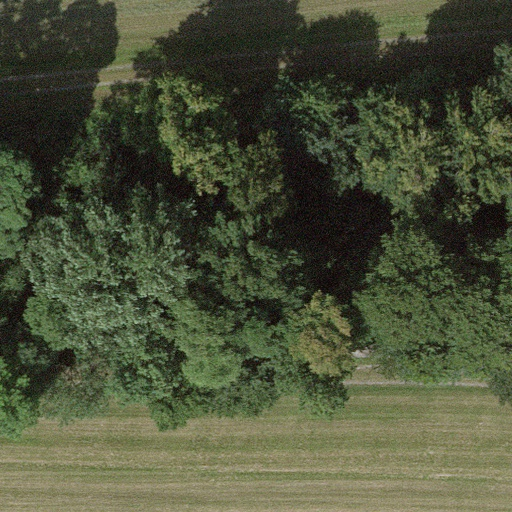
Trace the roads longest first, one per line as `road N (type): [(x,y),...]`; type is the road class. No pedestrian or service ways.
road 1 (track): [(0,86),(511,36)]
road 2 (track): [(0,377),(511,360)]
